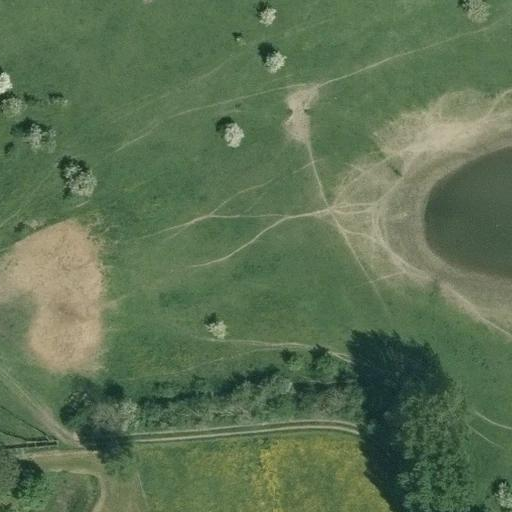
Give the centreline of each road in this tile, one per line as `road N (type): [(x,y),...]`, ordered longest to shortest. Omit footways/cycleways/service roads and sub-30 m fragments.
road 1 (track): [(417,511),(404,463),(385,438),(357,428),(103,438)]
road 2 (track): [(0,382),(47,421),(103,438)]
